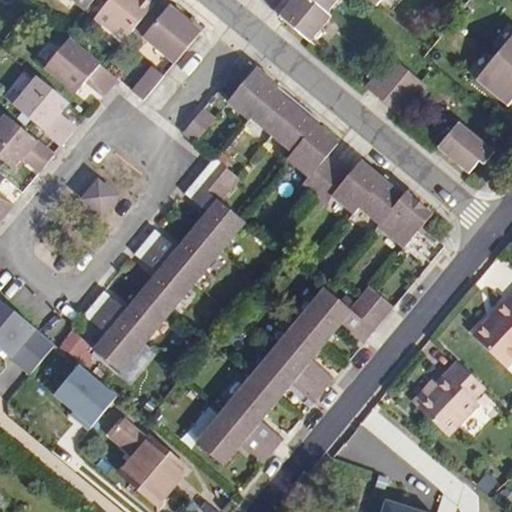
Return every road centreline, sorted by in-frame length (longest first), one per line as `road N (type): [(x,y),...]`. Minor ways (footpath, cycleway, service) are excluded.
road 1 (residential): [(259,511),(489,235)]
road 2 (residential): [(242,29),(489,235)]
road 3 (residential): [(147,142),(177,169),(65,303),(0,255)]
road 4 (residential): [(0,251),(120,119),(147,142)]
road 5 (residential): [(147,142),(242,29)]
